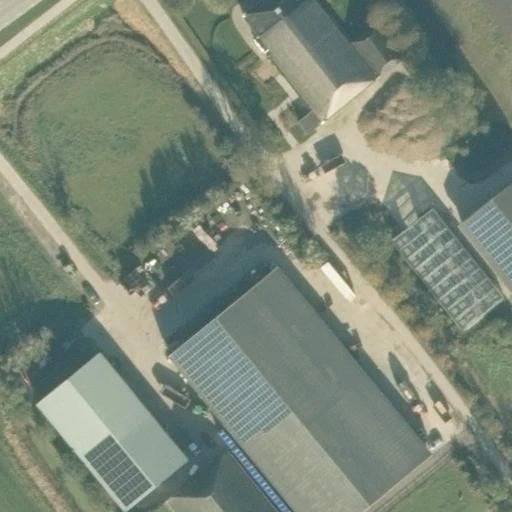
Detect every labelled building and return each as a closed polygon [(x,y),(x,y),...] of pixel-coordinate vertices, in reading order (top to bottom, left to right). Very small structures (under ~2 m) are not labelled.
[(321,123),(407,55),(379,21),(351,43),(316,0),(262,0),(243,16),(258,36),(254,40),(264,53),(265,52),(312,111),(298,122),(307,134),(321,123)] [(511,188),(462,228),(511,290),(511,188)] [(390,241),(462,331),(504,299),(432,209),(390,241)] [(168,357),(295,511),(360,511),(431,454),(278,267),(168,357)] [(100,352),(37,404),(88,467),(151,415),(100,352)] [(407,404),(438,442),(466,418),(436,381),(407,404)] [(166,501),(175,511),(276,511),(226,451),(166,501)]
